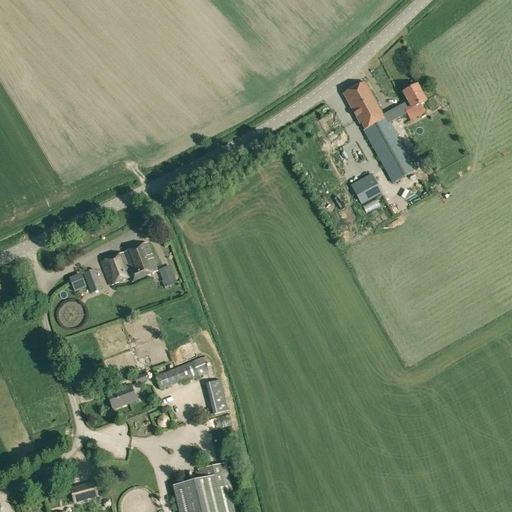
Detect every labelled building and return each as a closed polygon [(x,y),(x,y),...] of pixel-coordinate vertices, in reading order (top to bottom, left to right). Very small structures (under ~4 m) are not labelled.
[(417,171),(390,123),(388,124),(383,115),(365,82),(342,95),(360,126),(361,125),(364,131),(363,131),(392,184),(417,171)] [(388,124),(390,123),(414,110),(413,110),(426,102),(417,86),(403,94),(407,102),(383,115),(388,124)] [(365,192),(379,187),(376,178),(362,183),(365,192)] [(129,278),(131,283),(158,272),(147,244),(100,263),(110,286),(129,278)] [(165,288),(171,285),(164,269),(159,271),(163,281),(162,281),(165,288)] [(91,294),(102,290),(94,270),(83,274),(91,294)] [(75,293),(86,288),(82,277),(70,282),(75,293)] [(0,314),(13,309),(8,298),(0,301),(0,314)] [(177,363),(191,360),(187,347),(174,350),(177,363)] [(185,383),(208,374),(202,358),(155,377),(161,391),(184,381),(185,383)] [(144,370),(153,369),(152,359),(142,361),(144,370)] [(136,385),(150,380),(148,373),(134,378),(136,385)] [(228,412),(221,381),(205,385),(213,416),(228,412)] [(113,410),(136,401),(131,386),(107,395),(113,410)] [(158,418),(157,420),(156,422),(157,424),(158,426),(159,428),(162,428),(164,428),(166,428),(168,426),(169,424),(169,422),(169,420),(168,418),(166,416),(164,416),(162,416),(160,416),(158,418)] [(236,511),(225,464),(198,471),(200,481),(173,487),(179,511),(236,511)] [(75,503),(98,497),(94,483),(71,490),(75,503)] [(110,499),(106,500),(103,501),(103,503),(104,508),(111,507),(110,499)]
